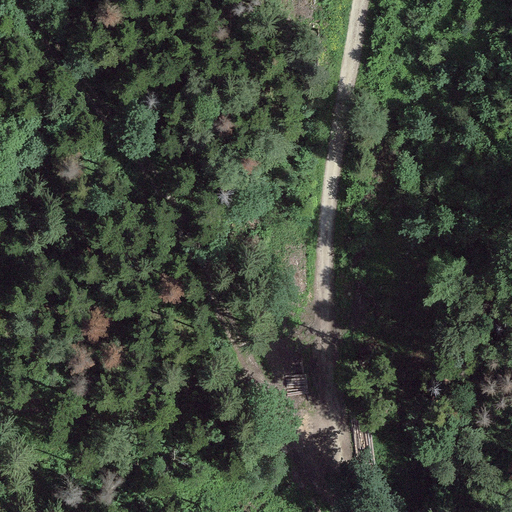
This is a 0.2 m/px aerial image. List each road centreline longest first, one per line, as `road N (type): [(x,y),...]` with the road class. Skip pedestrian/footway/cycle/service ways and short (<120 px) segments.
road 1 (track): [(361,511),(324,356),(383,0)]
road 2 (track): [(324,356),(257,340),(206,223),(31,0)]
